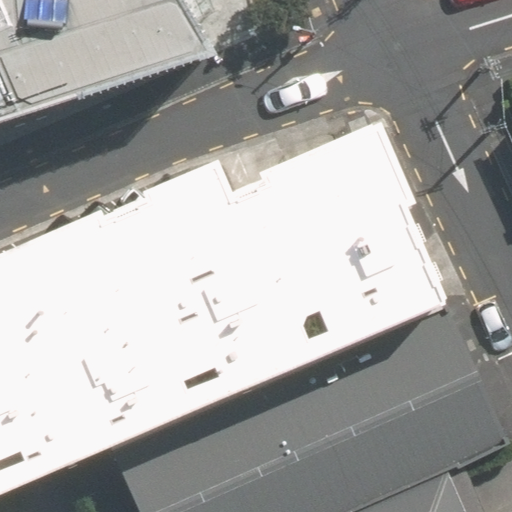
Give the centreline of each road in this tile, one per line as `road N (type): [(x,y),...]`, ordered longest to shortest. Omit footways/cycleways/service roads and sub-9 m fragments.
road 1 (residential): [(0,204),(390,38)]
road 2 (residential): [(390,38),(511,314)]
road 3 (residential): [(390,38),(511,3)]
